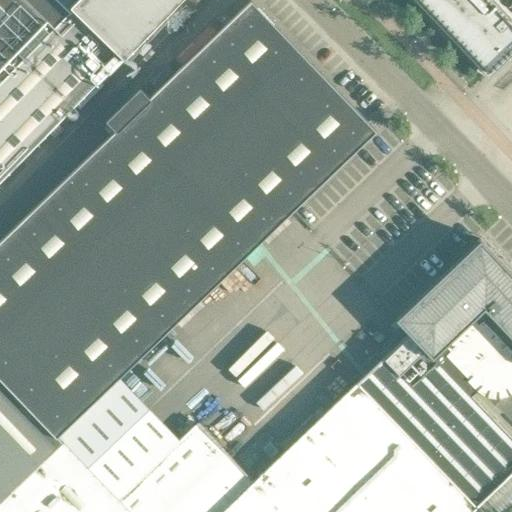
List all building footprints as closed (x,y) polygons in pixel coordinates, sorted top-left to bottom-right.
[(0,0),(0,181),(121,57),(123,59),(181,0),(0,0)] [(376,130),(251,0),(250,0),(149,97),(140,86),(105,119),(115,129),(0,239),(0,511),(469,511),(511,471),(511,438),(465,389),(473,382),(477,387),(475,389),(476,390),(478,388),(487,394),(486,396),(487,397),(488,394),(498,396),(498,399),(499,399),(499,396),(508,393),(510,395),(511,395),(510,392),(511,389),(511,271),(480,238),(396,318),(408,332),(253,481),(197,422),(118,498),(63,440),(62,441),(57,436),(376,130)] [(511,20),(493,0),(415,0),(467,54),(467,53),(481,67),(495,54),(497,57),(508,46),(506,43),(511,37),(511,21),(511,20)] [(74,143),(39,176),(48,186),(83,153),(74,143)] [(504,511),(511,505),(511,476),(473,511),(504,511)]
